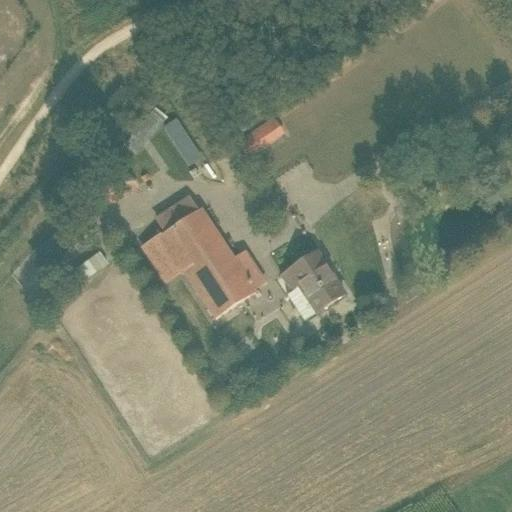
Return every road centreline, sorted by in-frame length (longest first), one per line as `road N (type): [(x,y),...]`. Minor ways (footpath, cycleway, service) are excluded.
road 1 (track): [(306,216),(511,92)]
road 2 (track): [(0,143),(75,40),(67,0)]
